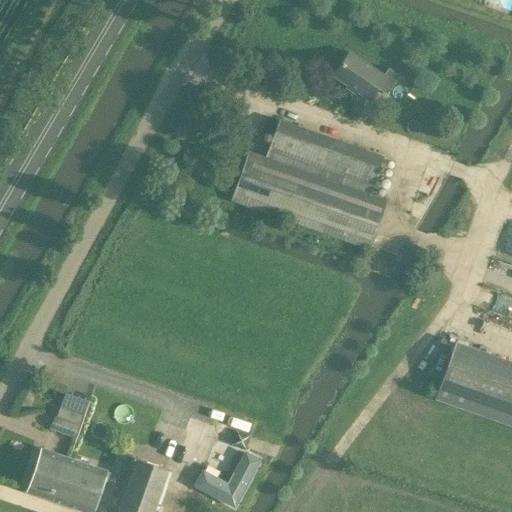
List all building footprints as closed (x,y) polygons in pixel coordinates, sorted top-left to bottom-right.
[(349,52),(333,76),(369,99),(376,88),(386,95),(399,76),(388,69),(383,75),(349,52)] [(265,158),(248,152),(231,200),(370,249),(387,201),(370,195),(384,157),(278,120),(265,158)] [(487,281),(511,288),(511,267),(492,262),(487,281)] [(485,366),(450,353),(434,399),(469,411),(485,366)] [(49,432),(74,440),(81,420),(56,411),(49,432)] [(246,450),(250,436),(237,432),(233,446),(246,450)] [(26,492),(49,500),(84,511),(91,511),(102,481),(107,482),(110,473),(106,471),(41,449),(26,492)] [(156,511),(171,472),(132,457),(112,511),(156,511)] [(234,508),(252,474),(237,465),(227,484),(202,470),(194,486),(234,508)]
